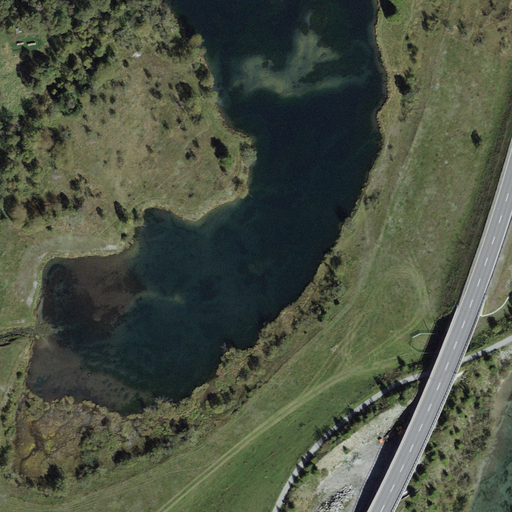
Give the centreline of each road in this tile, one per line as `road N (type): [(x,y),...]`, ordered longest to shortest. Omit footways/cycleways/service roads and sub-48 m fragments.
road 1 (primary): [(511,181),(449,360),(381,511)]
road 2 (track): [(275,511),(298,466),(331,430),(390,387),(511,337)]
